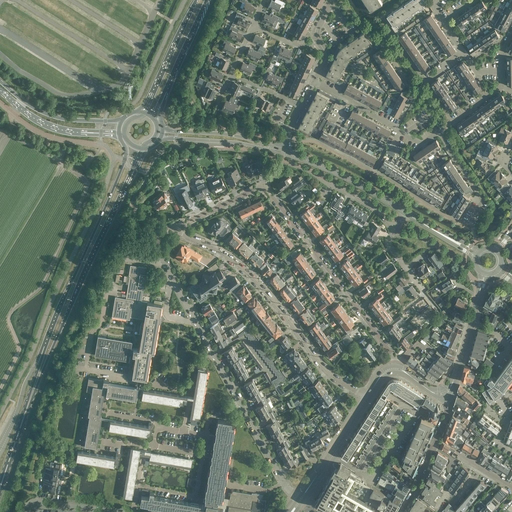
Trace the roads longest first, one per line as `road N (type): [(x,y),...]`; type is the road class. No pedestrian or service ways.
road 1 (residential): [(395,365),(263,186),(175,227)]
road 2 (residential): [(175,227),(250,276),(330,374),(366,396)]
road 3 (primary): [(119,137),(124,159),(41,357)]
road 4 (primary): [(32,393),(129,178)]
road 5 (track): [(0,260),(62,154),(13,125),(20,99)]
road 6 (residential): [(213,354),(158,251),(159,237),(175,227)]
road 7 (residential): [(438,131),(421,143),(314,81)]
road 8 (secondary): [(406,214),(281,151)]
road 9 (secondary): [(121,120),(45,114),(0,81)]
road 10 (tertiary): [(299,502),(366,396)]
road 11 (secondary): [(159,139),(281,151)]
road 12 (secondary): [(281,151),(233,135),(162,129)]
road 13 (residential): [(444,398),(440,428),(402,511)]
